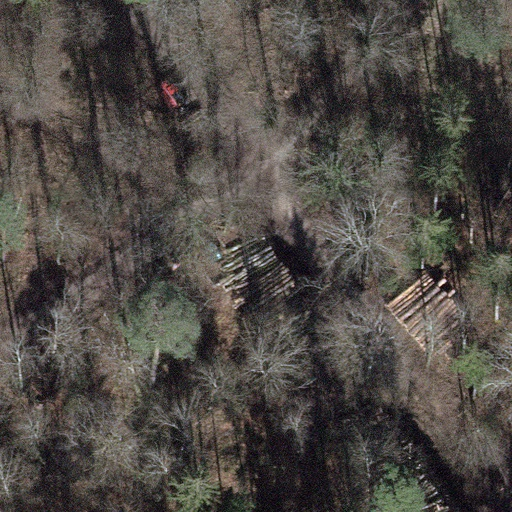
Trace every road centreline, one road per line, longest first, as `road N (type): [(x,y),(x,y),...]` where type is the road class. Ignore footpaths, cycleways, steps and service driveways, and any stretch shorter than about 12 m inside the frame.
road 1 (track): [(416,0),(256,183),(0,338)]
road 2 (track): [(482,511),(256,183)]
